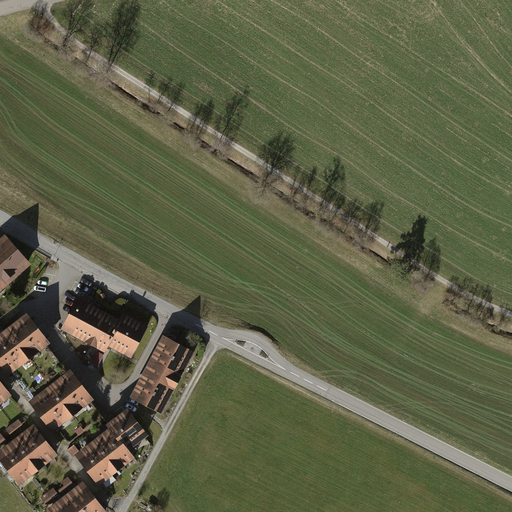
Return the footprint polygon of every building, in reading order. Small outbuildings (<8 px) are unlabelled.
[(0,239),(0,289),(6,285),(32,263),(7,234),(0,239)] [(106,344),(120,318),(78,297),(62,328),(103,350),(106,344)] [(7,327),(30,359),(51,344),(27,312),(7,327)] [(120,318),(106,344),(131,357),(148,325),(123,312),(120,318)] [(0,332),(0,361),(10,374),(30,359),(7,327),(0,332)] [(165,334),(147,366),(179,383),(197,352),(165,334)] [(70,369),(51,344),(30,359),(10,374),(28,399),(49,384),(70,369)] [(103,355),(96,352),(91,361),(98,365),(103,355)] [(164,412),(179,383),(147,366),(132,394),(164,412)] [(49,384),(72,416),(93,400),(70,369),(49,384)] [(0,404),(11,397),(0,382),(0,404)] [(28,399),(52,431),(72,416),(49,384),(28,399)] [(109,422),(93,400),(55,429),(75,455),(86,446),(98,438),(110,429),(107,424),(109,422)] [(110,429),(127,452),(149,436),(128,408),(109,422),(107,424),(110,429)] [(19,419),(7,427),(11,433),(23,424),(19,419)] [(22,434),(45,466),(58,456),(34,425),(22,434)] [(110,429),(98,438),(121,468),(133,459),(127,452),(110,429)] [(2,432),(0,432),(0,442),(2,446),(9,441),(2,432)] [(9,443),(32,475),(45,466),(22,434),(9,443)] [(98,438),(86,446),(109,477),(121,468),(98,438)] [(0,449),(0,457),(20,484),(32,475),(9,443),(0,449)] [(86,446),(75,455),(98,485),(109,477),(86,446)] [(70,491),(85,511),(106,511),(84,481),(70,491)] [(48,505),(62,495),(56,486),(41,496),(48,505)] [(56,501),(64,511),(85,511),(70,491),(56,501)] [(43,511),(64,511),(56,501),(43,511)]
